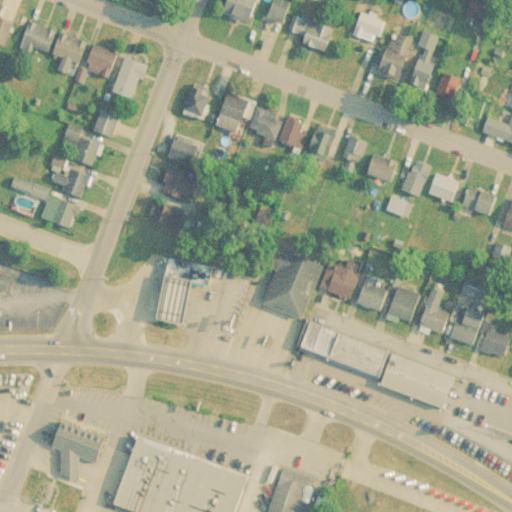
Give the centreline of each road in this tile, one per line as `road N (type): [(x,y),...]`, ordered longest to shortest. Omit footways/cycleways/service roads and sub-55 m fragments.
road 1 (secondary): [(0,347),(126,352),(274,385),(426,446),(511,499)]
road 2 (residential): [(0,502),(191,0)]
road 3 (residential): [(77,0),(511,165)]
